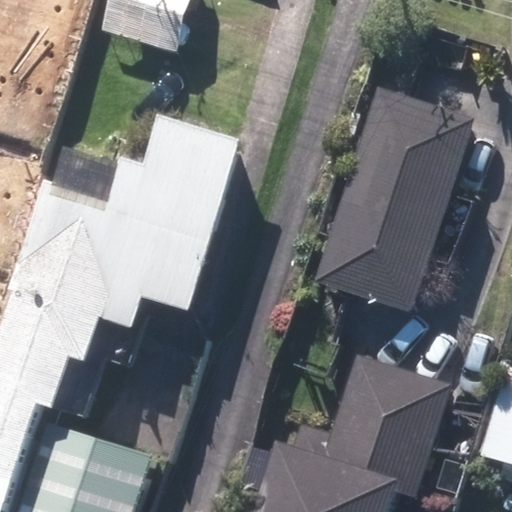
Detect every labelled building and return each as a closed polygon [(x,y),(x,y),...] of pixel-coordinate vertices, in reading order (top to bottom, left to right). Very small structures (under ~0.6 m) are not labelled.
[(0,0),(0,144),(39,7),(14,0),(0,0)] [(182,58),(195,0),(119,0),(109,41),(182,58)] [(474,124),(386,95),(328,272),(417,301),(474,124)] [(172,113),(160,155),(131,158),(120,194),(52,175),(19,288),(144,325),(159,290),(202,303),(251,136),(172,113)] [(140,511),(189,353),(20,302),(0,368),(0,509),(9,511),(140,511)] [(347,441),(299,426),(270,511),(388,511),(403,467),(423,473),(450,384),(372,360),(347,441)] [(511,378),(508,377),(490,443),(511,449),(511,378)]
